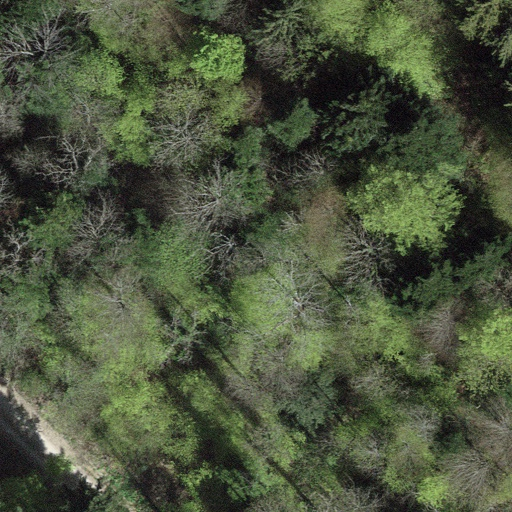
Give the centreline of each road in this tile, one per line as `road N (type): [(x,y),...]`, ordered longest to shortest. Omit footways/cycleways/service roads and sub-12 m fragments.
road 1 (track): [(511,179),(407,0)]
road 2 (track): [(0,401),(120,511)]
